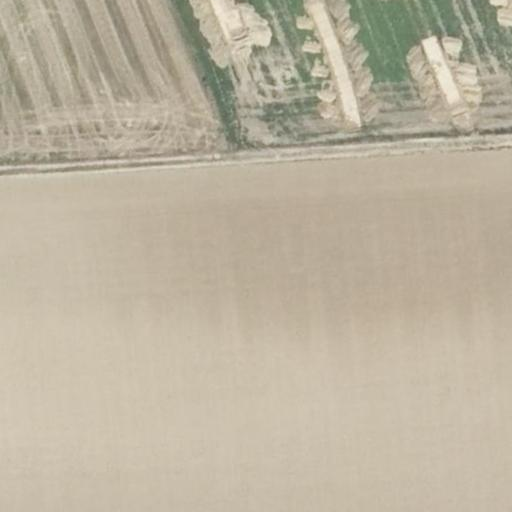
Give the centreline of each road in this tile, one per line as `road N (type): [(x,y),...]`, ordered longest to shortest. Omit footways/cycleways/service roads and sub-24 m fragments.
road 1 (track): [(0,168),(511,140)]
road 2 (track): [(181,0),(248,155)]
